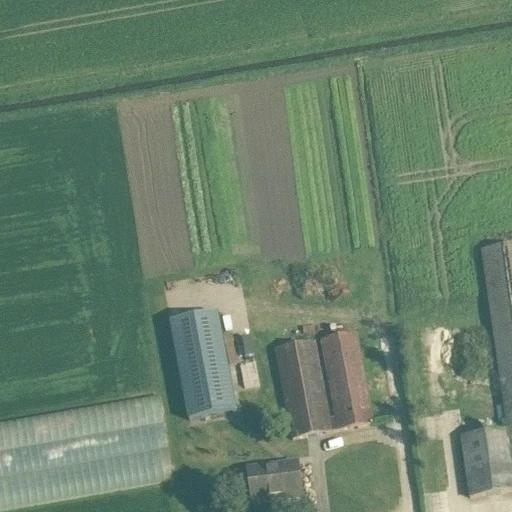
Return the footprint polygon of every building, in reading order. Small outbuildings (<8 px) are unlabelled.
[(470,500),(511,493),(511,249),(483,253),(508,432),(461,439),(470,500)] [(219,317),(172,326),(191,425),(238,416),(219,317)] [(338,433),(374,426),(356,335),(321,342),(336,418),(338,433)] [(330,419),(315,343),(276,351),(293,442),(338,433),(336,418),(330,419)] [(0,509),(175,484),(163,399),(0,422),(0,509)] [(303,500),(298,465),(249,472),(250,484),(253,504),(281,500),(281,503),(303,500)]
